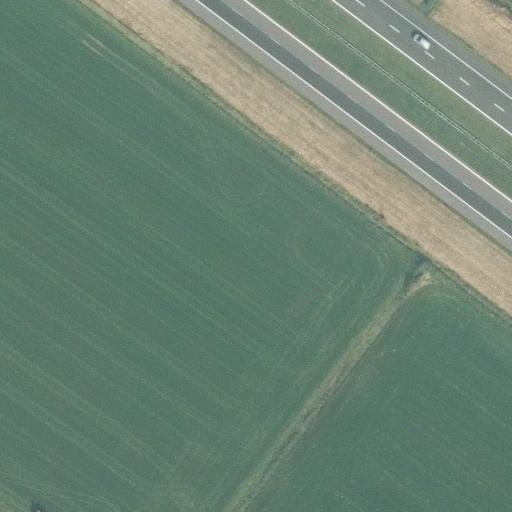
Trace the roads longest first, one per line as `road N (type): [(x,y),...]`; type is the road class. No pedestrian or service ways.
road 1 (motorway): [(211,0),(511,227)]
road 2 (motorway): [(511,122),(349,0)]
